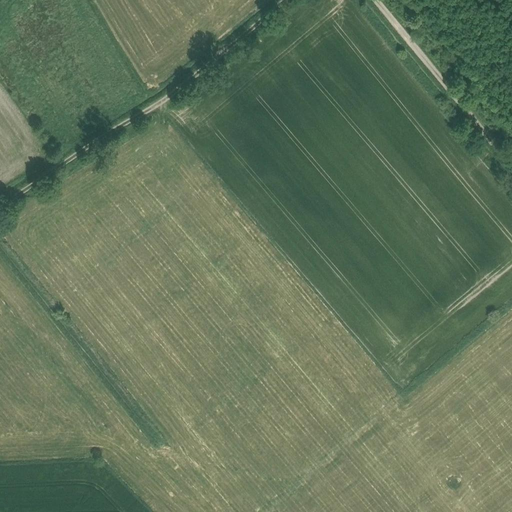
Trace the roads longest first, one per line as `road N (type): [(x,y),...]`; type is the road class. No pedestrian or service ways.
road 1 (track): [(285,0),(163,99),(0,211)]
road 2 (track): [(511,134),(384,0)]
